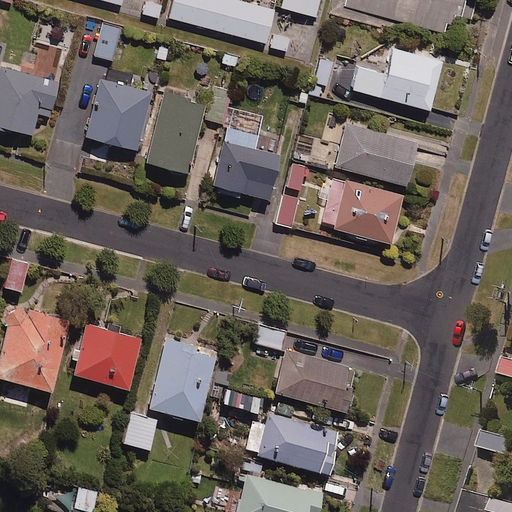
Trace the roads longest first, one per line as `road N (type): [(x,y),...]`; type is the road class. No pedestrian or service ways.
road 1 (residential): [(448,319),(0,201)]
road 2 (residential): [(511,84),(448,319)]
road 3 (residential): [(448,319),(401,511)]
